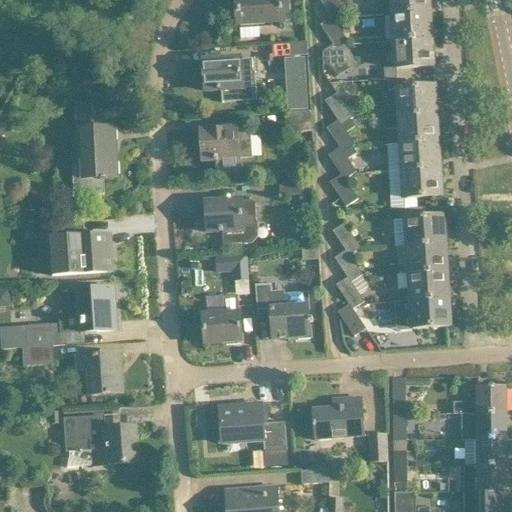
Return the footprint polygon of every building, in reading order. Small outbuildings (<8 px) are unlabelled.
[(289,0),(237,0),(239,25),(240,25),(241,39),(259,38),(259,24),(283,22),(291,22),(290,13),(289,0)] [(319,0),(332,18),(335,23),(347,15),(336,0),(319,0)] [(391,0),(392,15),(430,12),(429,0),(391,0)] [(394,42),(432,39),(430,12),(392,15),(394,42)] [(332,18),(321,26),(334,45),(337,50),(348,43),(335,23),(332,18)] [(433,66),(432,39),(394,42),(395,69),(434,67),(434,66),(433,66)] [(291,57),(308,55),(307,42),(272,45),(273,58),(291,57)] [(337,50),(334,45),(322,53),(338,77),(350,70),(337,50)] [(308,55),(291,57),(294,112),(311,111),(308,55)] [(221,92),(221,91),(242,90),(241,74),(253,73),(252,59),(205,62),(206,92),(218,91),(218,92),(221,92)] [(397,90),(399,118),(436,115),(435,89),(435,87),(415,88),(397,90)] [(242,90),(221,91),(221,92),(222,103),(243,102),(242,90)] [(337,94),(325,102),(338,122),(338,121),(341,126),(342,126),(350,120),(353,119),(344,104),(337,94)] [(81,180),(72,181),(73,195),(83,195),(103,194),(102,181),(104,181),(104,179),(115,179),(114,160),(112,160),(112,148),(114,148),(113,140),(112,128),(103,129),(102,107),(75,108),(76,130),(79,130),(79,131),(81,165),(83,165),(83,178),(82,178),(82,180),(81,180)] [(286,124),(312,123),(311,111),(294,112),(285,112),(286,124)] [(436,115),(399,118),(383,119),(384,130),(400,129),(401,145),(438,142),(436,115)] [(338,122),(327,129),(340,149),(343,154),(352,147),(354,146),(346,133),(355,127),(351,122),(350,120),(342,126),(341,126),(338,121),(338,122)] [(240,176),(239,159),(253,158),(251,129),(201,132),(203,162),(215,161),(215,162),(218,162),(219,178),(240,176)] [(402,172),(440,169),(438,142),(401,145),(402,172)] [(356,154),(352,147),(343,154),(340,149),(328,157),(342,176),(345,181),(356,173),(348,160),(356,154)] [(442,196),(440,169),(402,172),(404,200),(422,198),(442,197),(442,196)] [(345,181),(342,176),(330,184),(346,208),(358,200),(345,181)] [(280,197),(314,194),(313,181),(279,183),(280,197)] [(226,202),(206,204),(208,233),(220,232),(220,234),(222,234),(223,245),(244,244),(252,243),(258,237),(257,222),(256,204),(252,201),(243,201),(226,202)] [(395,248),(408,248),(445,245),(443,219),(444,219),(444,217),(424,219),(393,220),(395,248)] [(77,220),(81,220),(81,219),(40,221),(40,223),(42,223),(42,225),(43,239),(49,238),(49,242),(51,242),(52,262),(55,262),(56,272),(51,272),(52,276),(64,276),(111,272),(110,256),(108,256),(107,237),(109,237),(109,235),(89,237),(78,238),(77,220)] [(350,257),(361,249),(345,225),(333,233),(346,251),(350,257)] [(410,275),(447,272),(445,245),(408,248),(410,275)] [(307,259),(319,258),(319,246),(306,247),(307,259)] [(350,257),(346,251),(335,259),(348,278),(352,284),(363,276),(350,257)] [(221,259),(216,259),(218,273),(235,271),(236,281),(248,280),(246,257),(230,258),(221,259)] [(402,302),(412,302),(448,299),(447,272),(410,275),(411,290),(401,290),(402,302)] [(352,284),(348,278),(336,286),(349,306),(353,311),(365,303),(352,284)] [(271,310),(272,320),(273,340),(298,338),(298,340),(312,339),(311,326),(310,326),(309,323),(313,323),(313,319),(311,319),(310,307),(308,307),(308,295),(304,295),(304,294),(286,295),(286,296),(284,296),(284,294),(270,295),(270,287),(255,288),(257,311),(271,310)] [(25,333),(0,335),(0,350),(15,350),(21,349),(51,347),(50,332),(58,332),(58,335),(79,334),(83,333),(95,333),(115,331),(114,315),(113,289),(112,288),(92,290),(76,291),(66,291),(67,308),(62,308),(57,315),(58,324),(24,327),(25,333)] [(223,315),(204,316),(206,345),(242,342),(238,296),(237,296),(222,297),(223,315)] [(402,302),(395,303),(397,331),(413,330),(451,327),(451,326),(450,326),(448,299),(412,302),(402,302)] [(353,311),(349,306),(338,313),(354,338),(366,330),(353,311)] [(22,367),(52,365),(51,347),(21,349),(22,367)] [(120,394),(117,355),(76,357),(77,371),(86,371),(88,397),(120,394)] [(394,416),(407,416),(406,380),(393,380),(394,416)] [(494,388),(495,387),(489,387),(489,388),(478,388),(479,403),(454,403),(454,415),(461,415),(475,414),(475,415),(506,415),(505,388),(494,388)] [(363,438),(362,418),(361,398),(334,400),(335,409),(314,411),(315,424),(314,424),(314,428),(316,428),(316,441),(363,438)] [(238,408),(220,409),(223,444),(224,444),(264,441),(265,451),(266,468),(288,466),(286,450),(285,423),(268,424),(268,420),(269,420),(268,407),(262,407),(262,406),(261,406),(261,408),(238,409),(238,408)] [(475,415),(475,414),(461,415),(461,440),(464,441),(464,442),(506,441),(506,415),(475,415)] [(104,429),(103,416),(63,418),(65,452),(68,452),(68,456),(66,467),(92,466),(92,468),(93,467),(93,466),(136,463),(133,427),(104,429)] [(395,431),(407,431),(407,416),(394,416),(395,431)] [(370,465),(388,464),(387,435),(369,435),(370,465)] [(506,441),(464,442),(465,468),(507,467),(506,441)] [(394,469),(407,468),(407,457),(394,457),(394,469)] [(476,468),(465,468),(465,480),(471,480),(471,494),(480,494),(507,494),(507,467),(476,468)] [(394,484),(407,484),(407,468),(394,469),(394,484)] [(302,485),(329,483),(330,469),(301,472),(302,485)] [(342,511),(343,500),(338,499),(338,484),(330,483),(329,511),(342,511)] [(228,511),(279,511),(277,488),(227,492),(228,511)] [(395,494),(394,511),(415,511),(415,494),(395,494)] [(465,511),(507,511),(507,494),(480,494),(465,494),(465,511)]
